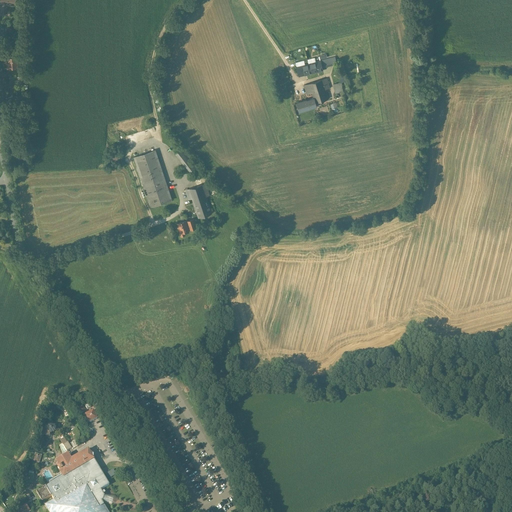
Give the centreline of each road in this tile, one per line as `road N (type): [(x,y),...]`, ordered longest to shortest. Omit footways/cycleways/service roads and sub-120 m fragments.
road 1 (tertiary): [(176,511),(21,248),(7,180)]
road 2 (track): [(190,0),(167,29),(155,63),(157,144)]
